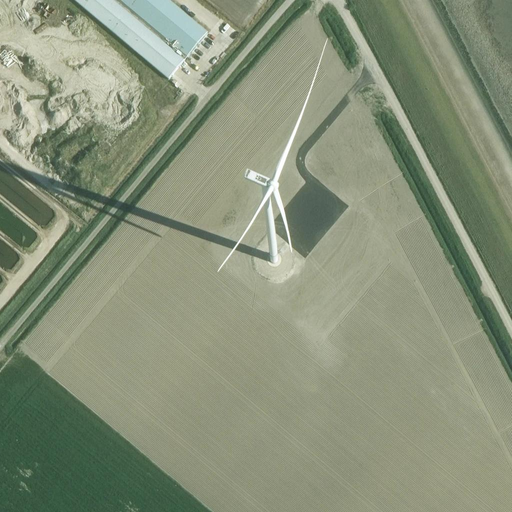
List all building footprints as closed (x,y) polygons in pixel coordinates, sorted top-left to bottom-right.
[(28,55),(33,54),(36,50),(35,47),(39,42),(34,43),(33,37),(27,33),(24,17),(24,16),(23,8),(20,8),(16,5),(15,0),(14,0),(0,0),(0,30),(14,40),(14,43),(20,47),(19,49),(28,55)] [(94,26),(100,27),(68,0),(43,0),(48,4),(51,0),(53,0),(53,8),(74,11),(73,15),(79,16),(78,18),(86,20),(94,26)] [(184,61),(110,0),(71,0),(169,81),(184,62),(184,61)] [(165,0),(110,0),(184,61),(186,58),(187,59),(207,35),(165,0)] [(253,237),(252,239),(253,242),(253,245),(255,247),(256,249),(258,250),(259,252),(261,253),(262,253),(265,254),(269,254),(273,253),(275,252),(276,251),(278,250),(279,248),(281,247),(281,245),(282,243),(282,241),(282,239),(282,237),(282,235),(281,233),(280,231),(279,230),(278,228),(276,227),(275,226),(273,225),(272,225),(270,224),(268,224),(266,224),(265,224),(263,225),(261,226),(260,226),(259,227),(257,228),(256,230),(254,232),(253,234),(253,237)]
